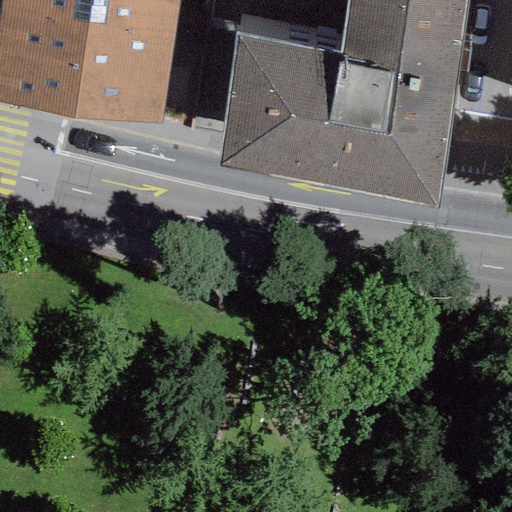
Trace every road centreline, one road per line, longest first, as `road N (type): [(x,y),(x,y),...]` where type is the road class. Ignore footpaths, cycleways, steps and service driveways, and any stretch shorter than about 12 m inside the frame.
road 1 (secondary): [(0,153),(452,237)]
road 2 (residential): [(452,237),(484,0)]
